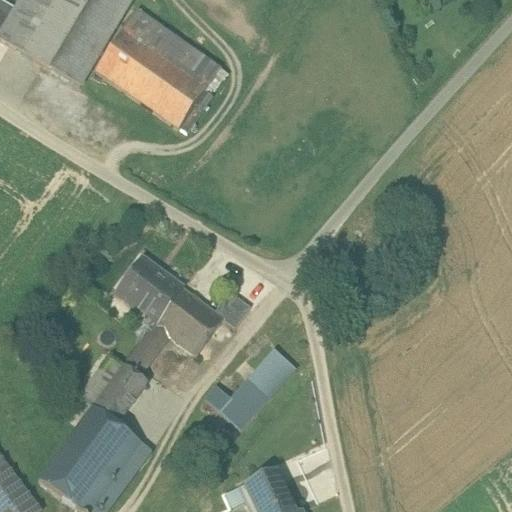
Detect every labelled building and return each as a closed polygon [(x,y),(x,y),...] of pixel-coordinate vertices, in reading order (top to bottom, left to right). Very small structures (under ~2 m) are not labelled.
[(20,0),(14,10),(0,1),(0,43),(78,90),(132,0),(20,0)] [(136,13),(95,75),(177,134),(204,96),(220,73),(136,13)] [(214,315),(141,260),(113,296),(154,327),(169,338),(195,358),(222,322),(223,321),(214,315)] [(250,310),(229,294),(214,315),(223,321),(222,322),(234,331),(250,310)] [(154,327),(123,368),(139,379),(169,338),(154,327)] [(274,353),(231,401),(215,388),(203,401),(240,434),(295,371),(274,353)] [(108,357),(77,400),(91,410),(123,368),(108,357)] [(91,410),(38,482),(77,511),(93,511),(142,447),(115,428),(147,385),(139,379),(123,368),(91,410)] [(36,511),(0,463),(0,511),(36,511)] [(292,511),(274,473),(243,487),(254,511),(292,511)]
